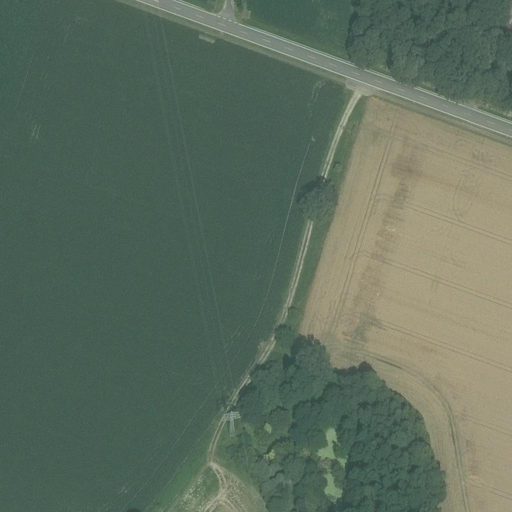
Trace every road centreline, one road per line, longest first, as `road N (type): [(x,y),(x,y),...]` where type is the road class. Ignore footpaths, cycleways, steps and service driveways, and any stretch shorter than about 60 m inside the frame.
road 1 (track): [(370,75),(337,137),(270,349),(210,454)]
road 2 (tertiary): [(166,0),(511,128)]
